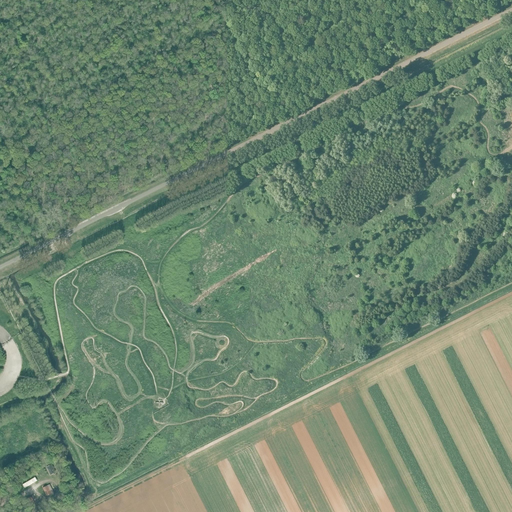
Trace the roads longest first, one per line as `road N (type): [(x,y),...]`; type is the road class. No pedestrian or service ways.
road 1 (unclassified): [(0,267),(511,9)]
road 2 (track): [(511,293),(79,511)]
